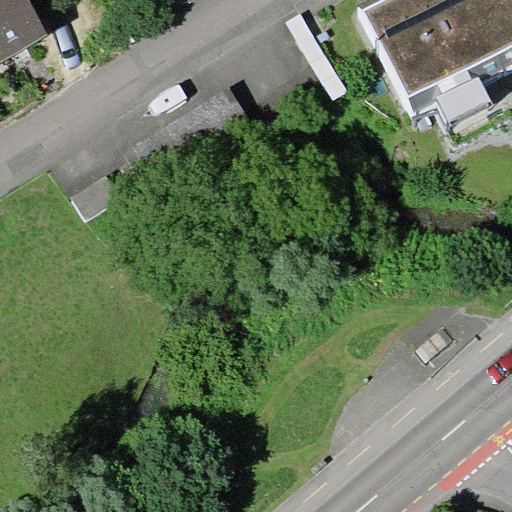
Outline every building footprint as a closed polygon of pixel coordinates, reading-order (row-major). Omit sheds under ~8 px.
[(0,0),(0,62),(48,35),(27,0),(0,0)] [(511,0),(366,0),(357,4),(414,114),(436,102),(449,127),(495,104),(481,78),(511,62),(511,0)] [(301,13),(286,21),(333,100),(347,92),(301,13)] [(229,89),(124,152),(141,180),(246,117),(229,89)] [(107,178),(71,200),(84,221),(120,199),(107,178)]
